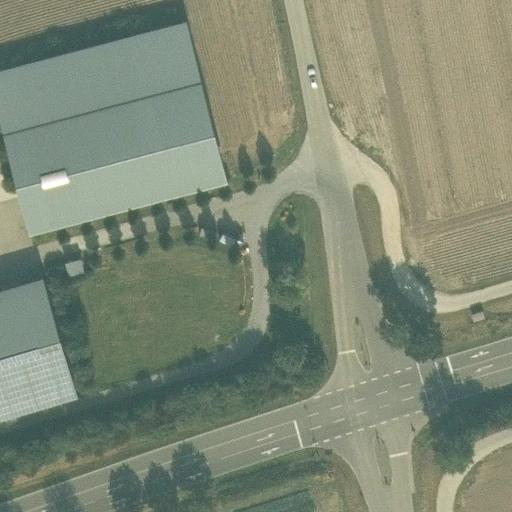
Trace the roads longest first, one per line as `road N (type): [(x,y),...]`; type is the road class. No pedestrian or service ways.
road 1 (primary): [(50,511),(353,412)]
road 2 (residential): [(297,0),(348,282)]
road 3 (track): [(511,286),(454,303),(412,288),(395,247),(388,183),(352,160),(332,160)]
road 4 (residential): [(348,282),(341,305),(353,412)]
road 5 (primary): [(388,400),(511,361)]
road 6 (residential): [(388,400),(365,300),(348,282)]
